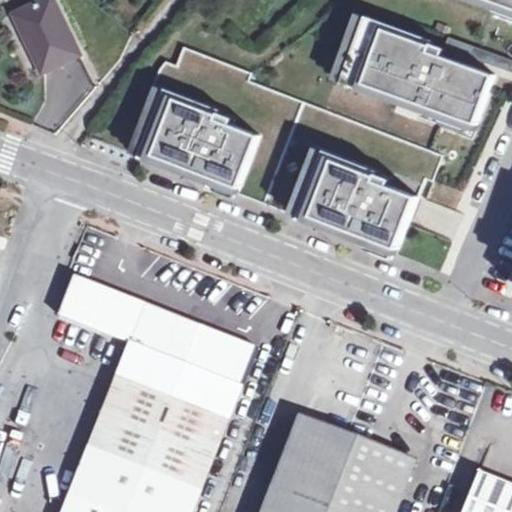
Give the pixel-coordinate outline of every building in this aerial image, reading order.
[(46,0),(18,14),(46,71),(83,53),(56,0),(46,0)] [(511,0),(472,0),(495,8),(499,2),(511,7),(511,0)] [(436,40),(368,14),(345,72),(400,93),(398,99),(475,128),(496,73),(444,54),(447,47),(435,43),(436,40)] [(134,151),(143,154),(170,87),(160,83),(134,151)] [(226,108),(170,87),(143,154),(241,191),(262,135),(233,124),(236,117),(224,113),(226,108)] [(384,169),(329,148),(302,217),(400,255),(422,197),(391,185),(394,179),(382,174),(384,169)] [(193,511),(258,348),(75,275),(60,313),(132,341),(64,511),(193,511)] [(301,414),(262,511),(396,511),(418,459),(301,414)] [(465,511),(511,511),(511,484),(482,472),(465,511)]
